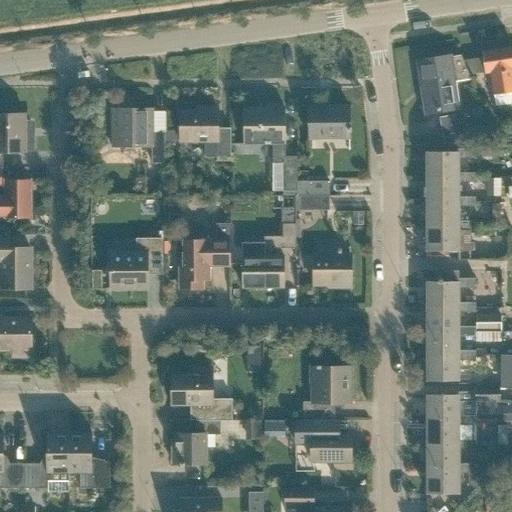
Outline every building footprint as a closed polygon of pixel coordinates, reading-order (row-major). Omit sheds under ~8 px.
[(511,45),(482,51),(486,71),(491,71),(495,92),(511,89),(511,45)] [(451,55),(419,59),(426,111),(459,107),(455,80),(471,78),(461,54),(451,55)] [(297,194),(297,180),(297,155),(285,155),(285,106),(244,107),(245,141),(273,141),(273,162),(282,162),(282,195),(295,195),(297,194)] [(309,106),(309,136),(351,136),(351,106),(309,106)] [(153,107),(112,107),(112,146),(152,145),(152,162),(166,162),(166,138),(153,138),(153,107)] [(197,110),(181,110),(181,140),(217,140),(217,156),(231,156),(231,127),(220,127),(219,107),(197,107),(197,110)] [(0,166),(4,167),(4,151),(26,151),(26,149),(33,149),(34,137),(31,137),(32,120),(27,120),(27,112),(0,111),(0,166)] [(464,112),(439,116),(444,143),(456,143),(457,143),(464,143),(468,138),(467,130),(464,112)] [(504,144),(481,144),(482,156),(505,155),(504,144)] [(426,151),(426,176),(459,176),(459,171),(459,156),(476,156),(476,147),(457,147),(457,151),(426,151)] [(459,199),(459,195),(459,180),(475,180),(475,171),(459,171),(459,176),(426,176),(426,199),(459,199)] [(501,177),(487,177),(487,195),(501,195),(501,177)] [(0,216),(6,216),(31,216),(31,179),(6,179),(6,195),(0,195),(0,216)] [(330,180),(297,180),(297,194),(330,194),(330,180)] [(330,209),(330,194),(295,195),(295,210),(330,209)] [(475,195),(459,195),(459,199),(426,199),(426,223),(459,223),(459,219),(459,205),(476,205),(476,201),(475,201),(475,195)] [(476,219),(459,219),(459,223),(426,223),(426,248),(427,248),(449,248),(458,248),(459,228),(476,228),(476,219)] [(242,255),(242,287),(283,287),(283,255),(271,255),(271,247),(295,247),(295,222),(284,222),(284,235),(264,235),(264,255),(242,255)] [(183,266),(179,267),(180,288),(203,287),(203,279),(210,279),(210,265),(229,265),(228,223),(217,223),(217,237),(215,237),(215,239),(183,240),(183,266)] [(7,233),(0,233),(0,259),(1,260),(1,287),(31,287),(31,247),(7,247),(7,233)] [(111,252),(111,288),(148,288),(148,266),(162,266),(162,239),(137,239),(137,252),(111,252)] [(340,240),(314,240),(314,284),(329,284),(329,286),(352,286),(351,253),(340,253),(340,240)] [(449,248),(427,248),(427,258),(449,258),(449,248)] [(458,305),(458,301),(458,286),(475,286),(475,277),(458,277),(458,269),(438,269),(438,280),(425,280),(425,305),(458,305)] [(476,301),(458,301),(458,305),(425,305),(425,329),(458,329),(458,325),(458,310),(476,310),(476,301)] [(476,329),(501,329),(501,313),(476,314),(476,325),(476,329)] [(0,350),(13,350),(13,356),(15,355),(15,358),(31,358),(31,355),(33,355),(33,318),(20,318),(20,322),(9,322),(9,318),(0,318),(0,350)] [(501,329),(476,329),(476,325),(458,325),(458,329),(425,329),(425,353),(458,353),(458,349),(458,335),(476,335),(476,341),(501,341),(501,329)] [(262,345),(248,346),(248,357),(262,356),(262,345)] [(458,353),(425,353),(425,378),(458,378),(458,359),(476,359),(476,349),(458,349),(458,353)] [(303,402),(303,421),(331,421),(331,420),(335,420),(335,402),(351,402),(351,366),(310,365),(310,384),(317,384),(316,402),(303,402)] [(190,373),(172,373),(172,405),(196,405),(197,420),(232,420),(232,398),(212,398),(212,366),(190,366),(190,373)] [(511,375),(501,376),(501,387),(504,386),(511,386),(511,375)] [(458,393),(426,393),(426,418),(459,418),(459,414),(475,414),(475,401),(500,401),(500,400),(500,387),(491,387),(475,387),(476,390),(458,390),(458,393)] [(239,398),(234,397),(234,408),(243,408),(244,402),(239,398)] [(459,418),(426,418),(426,442),(459,442),(459,439),(475,439),(475,414),(459,414),(459,418)] [(285,420),(265,420),(265,435),(285,435),(285,420)] [(197,433),(173,433),(173,463),(181,463),(181,464),(185,464),(185,463),(208,462),(207,447),(215,447),(215,434),(221,434),(221,421),(197,421),(197,433)] [(303,421),(296,421),(296,443),(311,443),(311,461),(351,461),(351,432),(339,432),(339,421),(331,421),(303,421)] [(0,487),(25,487),(25,459),(4,459),(4,432),(0,431),(0,487)] [(70,491),(70,472),(70,432),(47,432),(47,459),(25,459),(25,487),(48,487),(48,491),(70,491)] [(92,432),(70,432),(70,472),(80,472),(80,487),(110,487),(110,461),(92,461),(92,432)] [(475,439),(459,439),(459,442),(426,442),(426,466),(459,466),(459,463),(459,448),(475,448),(475,439)] [(476,456),(476,468),(492,468),(492,456),(476,456)] [(475,463),(459,463),(459,466),(426,466),(426,491),(459,491),(459,472),(468,472),(468,486),(477,486),(489,472),(489,469),(475,469),(475,463)] [(286,486),(286,507),(297,507),(296,511),(351,511),(352,506),(314,506),(314,486),(286,486)] [(249,491),(248,511),(263,511),(263,491),(249,491)] [(185,510),(173,510),(172,511),(222,511),(222,498),(185,498),(185,510)]
